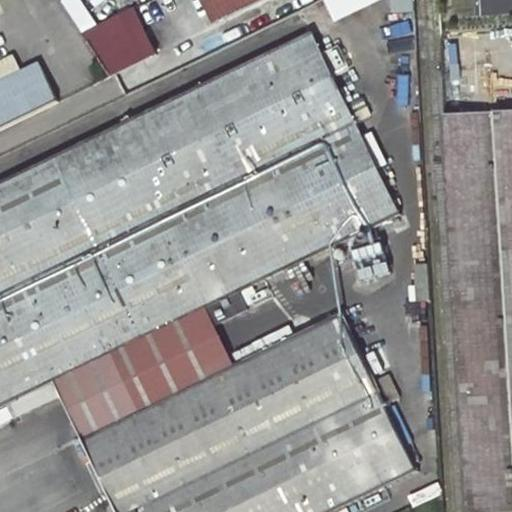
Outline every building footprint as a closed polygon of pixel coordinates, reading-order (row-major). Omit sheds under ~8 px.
[(203,0),(215,24),(264,0),(203,0)] [(391,0),(328,0),(336,22),(392,2),(391,0)] [(84,34),(112,77),(156,55),(135,10),(84,34)] [(399,231),(311,47),(0,192),(0,416),(60,389),(200,324),(247,302),(399,231)] [(0,139),(54,114),(38,79),(37,77),(20,85),(12,68),(0,73),(0,139)] [(471,511),(511,511),(511,113),(446,117),(458,254),(471,511)] [(247,302),(200,324),(208,340),(222,334),(255,319),(247,302)] [(87,447),(242,375),(222,334),(208,340),(200,324),(60,389),(87,447)] [(117,511),(361,511),(424,483),(350,325),(242,375),(87,447),(117,511)]
